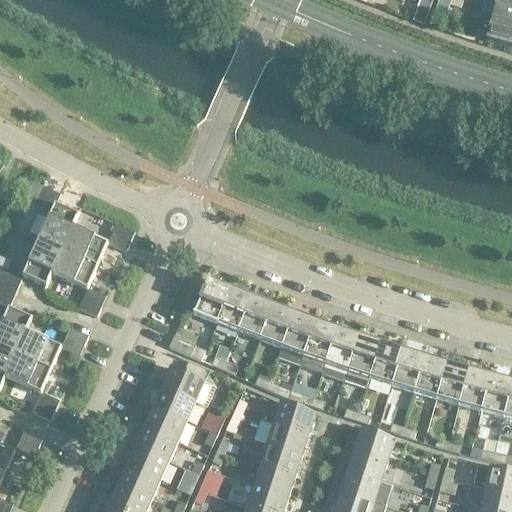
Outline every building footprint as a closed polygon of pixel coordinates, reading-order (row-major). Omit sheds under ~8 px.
[(433,2),(427,0),(420,0),(412,22),(424,26),(433,2)] [(511,2),(502,0),(497,0),(492,20),(511,25),(511,2)] [(450,8),(438,4),(434,15),(446,19),(450,8)] [(511,25),(492,20),(486,41),(511,48),(511,25)] [(33,184),(24,203),(33,207),(42,188),(33,184)] [(55,207),(38,243),(62,253),(72,230),(73,230),(80,215),(79,214),(77,217),(55,207)] [(112,236),(131,244),(135,235),(116,227),(112,236)] [(72,230),(62,253),(98,270),(108,246),(73,230),(72,230)] [(62,253),(38,243),(22,279),(45,289),(44,292),(45,292),(52,277),(51,276),(62,253)] [(98,270),(62,253),(51,276),(52,277),(88,293),(98,270)] [(0,258),(0,268),(5,271),(9,263),(0,258)] [(0,287),(16,295),(21,283),(0,273),(0,287)] [(193,316),(217,326),(231,292),(208,282),(207,284),(208,284),(195,316),(194,315),(193,316)] [(16,295),(0,287),(0,302),(10,307),(16,295)] [(252,300),(231,292),(217,326),(238,335),(252,300)] [(273,309),(252,300),(238,335),(260,343),(273,309)] [(78,311),(97,320),(101,311),(82,302),(78,311)] [(295,317),(273,309),(260,343),(282,351),(295,317)] [(8,311),(0,328),(0,350),(15,357),(26,334),(33,319),(32,318),(31,321),(8,311)] [(316,325),(295,317),(282,351),(278,360),(300,368),(316,325)] [(337,332),(316,325),(300,368),(322,376),(337,332)] [(70,331),(65,340),(84,348),(88,339),(70,331)] [(359,339),(337,332),(322,376),(344,383),(359,339)] [(26,334),(15,357),(54,374),(52,373),(62,350),(26,334)] [(205,353),(174,339),(169,349),(200,364),(205,353)] [(381,347),(359,339),(344,383),(366,391),(369,382),(381,347)] [(402,353),(381,347),(369,382),(391,389),(402,353)] [(15,357),(0,350),(0,392),(5,381),(5,380),(15,357)] [(424,360),(402,353),(391,389),(414,395),(424,360)] [(54,374),(15,357),(5,380),(5,381),(41,396),(51,374),(54,375),(54,374)] [(446,367),(424,360),(414,395),(436,402),(446,367)] [(215,361),(212,369),(223,374),(226,366),(215,361)] [(209,374),(187,364),(182,375),(170,370),(161,391),(195,406),(209,374)] [(238,371),(226,366),(223,374),(235,379),(238,371)] [(468,373),(446,367),(436,402),(458,408),(468,373)] [(490,379),(468,373),(458,408),(481,414),(490,379)] [(511,384),(490,379),(481,414),(503,420),(511,384)] [(258,380),(255,388),(266,393),(269,385),(258,380)] [(511,384),(503,420),(511,422),(511,384)] [(281,390),(269,385),(266,393),(278,398),(281,390)] [(195,406),(161,391),(152,410),(186,425),(195,406)] [(302,397),(299,405),(311,409),(314,401),(302,397)] [(247,404),(240,401),(235,411),(243,415),(247,404)] [(325,405),(314,401),(311,409),(323,413),(325,405)] [(32,415),(50,424),(54,415),(36,406),(32,415)] [(280,406),(273,427),(308,439),(315,417),(280,406)] [(186,425),(152,410),(144,430),(177,445),(186,425)] [(243,415),(235,411),(230,422),(238,426),(243,415)] [(347,412),(344,420),(356,424),(358,415),(347,412)] [(370,419),(358,415),(356,424),(368,428),(370,419)] [(214,425),(209,436),(217,439),(222,428),(214,425)] [(392,426),(389,434),(401,438),(403,430),(392,426)] [(308,439),(273,427),(266,448),(301,459),(308,439)] [(177,445),(144,430),(135,450),(168,465),(177,445)] [(415,434),(403,430),(401,438),(413,442),(415,434)] [(395,443),(361,432),(354,453),(388,464),(395,443)] [(23,435),(19,444),(38,452),(42,443),(23,435)] [(217,439),(209,436),(204,447),(212,450),(217,439)] [(229,444),(222,441),(217,452),(224,455),(229,444)] [(436,441),(434,449),(446,452),(448,444),(436,441)] [(460,448),(448,444),(446,452),(458,456),(460,448)] [(229,446),(227,452),(236,455),(238,449),(229,446)] [(0,475),(8,479),(8,478),(5,477),(15,454),(0,447),(0,475)] [(301,459),(266,448),(260,468),(295,480),(301,459)] [(168,465),(135,450),(126,470),(160,485),(168,465)] [(224,455),(217,452),(212,463),(220,466),(224,455)] [(482,452),(480,461),(492,463),(494,455),(482,452)] [(388,464),(354,453),(347,474),(381,485),(388,464)] [(506,457),(494,455),(492,463),(504,466),(506,457)] [(197,464),(192,475),(199,478),(204,468),(197,464)] [(431,466),(428,478),(437,480),(440,468),(431,466)] [(511,474),(478,467),(473,489),(485,491),(511,497),(511,474)] [(295,480),(260,468),(253,489),(288,500),(295,480)] [(160,485),(126,470),(117,489),(151,504),(160,485)] [(454,472),(445,470),(442,482),(451,484),(454,472)] [(381,485),(347,474),(341,494),(374,505),(381,485)] [(199,478),(192,475),(187,486),(194,489),(199,478)] [(437,480),(428,478),(425,490),(433,492),(437,480)] [(211,485),(204,482),(199,493),(206,496),(211,485)] [(451,484),(442,482),(439,494),(447,496),(451,484)] [(147,511),(151,504),(117,489),(108,509),(115,511),(147,511)] [(284,511),(288,500),(253,489),(246,510),(253,511),(284,511)] [(511,511),(511,497),(485,491),(480,511),(511,511)] [(206,496),(199,493),(194,504),(201,507),(206,496)] [(384,511),(386,509),(374,505),(341,494),(334,511),(384,511)]
